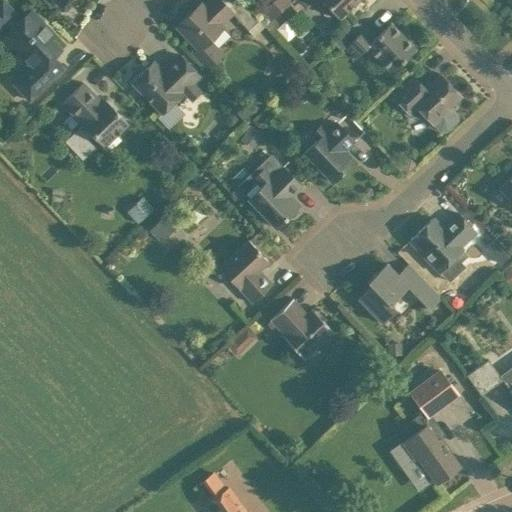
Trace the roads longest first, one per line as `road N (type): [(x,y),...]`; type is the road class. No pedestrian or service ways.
road 1 (residential): [(340,261),(511,103)]
road 2 (residential): [(511,92),(423,0)]
